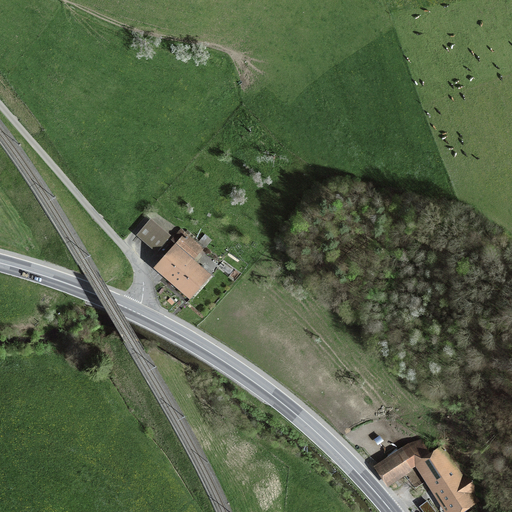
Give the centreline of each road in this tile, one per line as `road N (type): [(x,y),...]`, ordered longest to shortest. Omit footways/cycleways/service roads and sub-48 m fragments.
road 1 (secondary): [(391,511),(320,436),(202,345),(139,315)]
road 2 (unclassified): [(0,104),(136,261),(145,286),(139,315)]
road 3 (track): [(236,52),(139,31),(63,0)]
road 4 (secondary): [(139,315),(0,266)]
